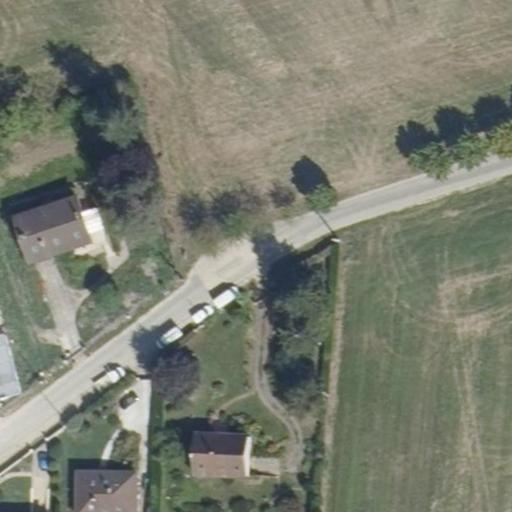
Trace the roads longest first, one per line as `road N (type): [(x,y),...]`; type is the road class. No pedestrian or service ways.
road 1 (residential): [(334,215),(290,237),(0,441)]
road 2 (unclassified): [(511,160),(334,215)]
